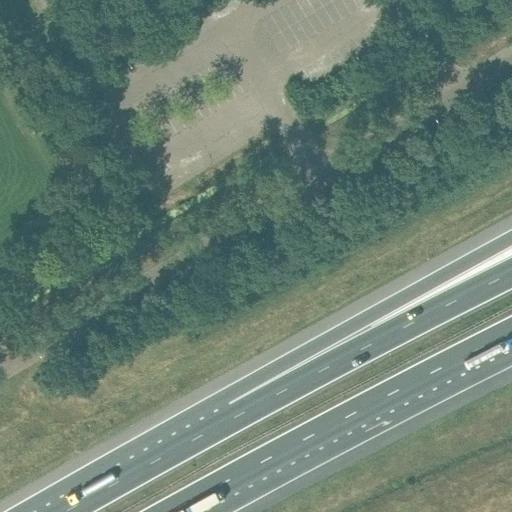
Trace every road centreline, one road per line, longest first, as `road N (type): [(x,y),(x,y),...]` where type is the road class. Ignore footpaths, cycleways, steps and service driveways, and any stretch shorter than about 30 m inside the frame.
road 1 (unclassified): [(0,373),(511,62)]
road 2 (motorway): [(169,511),(511,331)]
road 3 (motorway): [(511,237),(380,310),(234,415)]
road 4 (motorway): [(511,272),(234,415)]
road 5 (motorway): [(234,415),(68,511)]
